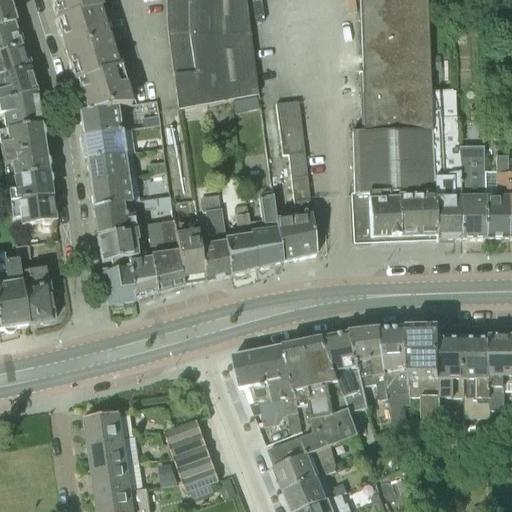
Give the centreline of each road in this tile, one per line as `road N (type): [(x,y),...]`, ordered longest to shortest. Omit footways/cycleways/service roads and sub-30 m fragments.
road 1 (residential): [(98,358),(49,74),(26,0)]
road 2 (tertiary): [(197,331),(316,302),(511,292)]
road 3 (residential): [(268,511),(197,331)]
